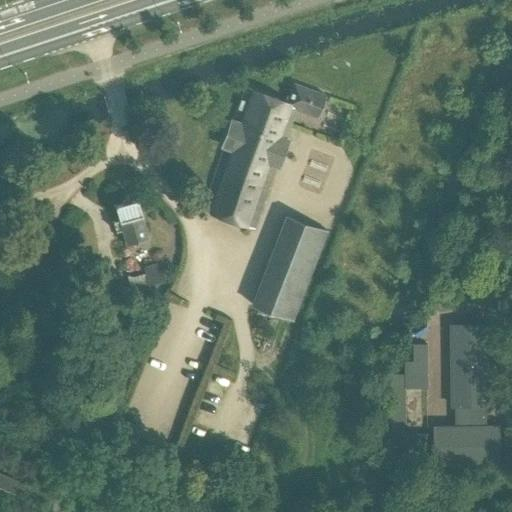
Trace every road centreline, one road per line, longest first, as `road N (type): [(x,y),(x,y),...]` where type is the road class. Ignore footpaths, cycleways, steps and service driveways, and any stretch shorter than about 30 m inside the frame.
road 1 (primary): [(0,58),(176,0)]
road 2 (unknown): [(234,300),(304,141)]
road 3 (track): [(127,138),(70,191),(0,211)]
road 4 (track): [(281,384),(309,430),(306,478),(292,511)]
road 5 (track): [(0,302),(29,273),(70,191)]
